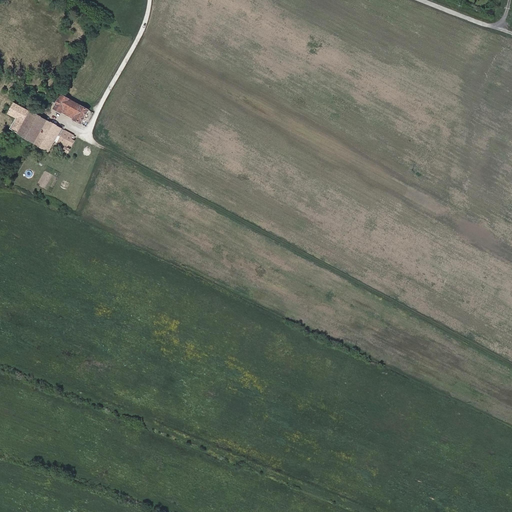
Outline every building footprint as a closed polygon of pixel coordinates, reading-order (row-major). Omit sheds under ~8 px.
[(57,105),(61,97),(57,95),(52,102),(57,105)] [(57,105),(55,109),(62,113),(66,106),(75,111),(75,109),(79,111),(75,120),(82,124),(89,112),(61,97),(57,105)] [(19,133),(31,112),(15,103),(10,113),(18,118),(12,129),(19,133)] [(75,120),(79,111),(75,109),(75,111),(66,106),(62,113),(75,120)] [(63,129),(31,112),(19,133),(18,134),(50,152),(63,129)] [(76,137),(65,131),(58,143),(66,148),(64,151),(69,153),(71,150),(68,148),(69,145),(72,147),(75,141),(72,140),(73,138),(75,139),(76,137)]
